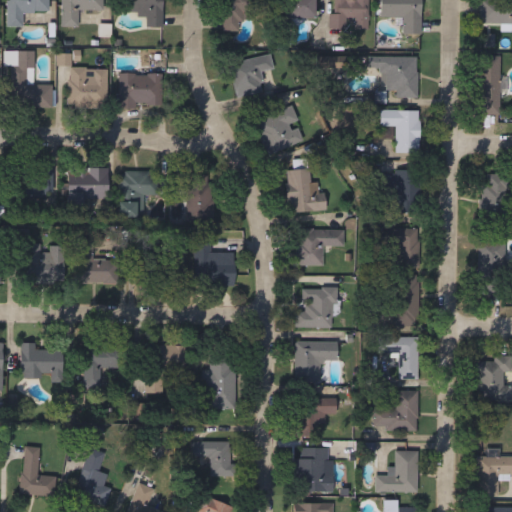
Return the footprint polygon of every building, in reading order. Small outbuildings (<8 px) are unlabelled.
[(6,0),(48,0),(48,14),(21,14),(21,27),(6,27),(6,0)] [(61,0),(102,0),(102,12),(79,12),(79,27),(61,27),(61,0)] [(145,28),(145,16),(121,16),(121,0),(162,0),(162,28),(145,28)] [(257,0),(257,14),(240,14),(240,33),(223,33),(223,0),(257,0)] [(285,19),(285,0),(315,0),(315,19),(285,19)] [(331,0),(371,0),(371,30),(331,30),(331,0)] [(420,0),(420,35),(402,35),(402,18),(378,17),(378,0),(420,0)] [(479,0),(511,0),(511,33),(511,25),(479,25),(479,0)] [(34,86),(51,86),(51,109),(10,109),(9,67),(4,67),(4,53),(33,52),(34,86)] [(263,93),(235,99),(228,65),(269,56),(272,71),(259,73),(263,93)] [(478,57),(500,57),(500,115),(478,115),(478,57)] [(416,58),(416,99),(395,99),(395,90),(380,90),(380,70),(366,70),(366,58),(416,58)] [(105,108),(67,108),(67,69),(105,69),(105,108)] [(117,109),(117,75),(161,74),(162,109),(117,109)] [(268,157),(253,123),(289,107),(304,141),(268,157)] [(394,127),(380,127),(380,111),(418,111),(418,153),(394,153),(394,127)] [(107,169),(107,198),(83,198),(83,211),(67,211),(68,169),(107,169)] [(52,170),(52,198),(15,199),(15,171),(52,170)] [(325,212),(287,214),(285,171),(309,170),(309,183),(318,183),(318,194),(324,193),(325,212)] [(416,171),(416,213),(393,213),(393,193),(381,193),(381,171),(416,171)] [(157,196),(142,196),(142,219),(117,219),(118,172),(157,172),(157,196)] [(506,219),(479,219),(479,175),(506,174),(506,219)] [(185,223),(185,177),(212,177),(212,223),(185,223)] [(388,269),(388,229),(418,229),(418,269),(388,269)] [(294,266),(294,231),(325,231),(325,266),(294,266)] [(234,261),(234,287),(143,286),(143,262),(192,263),(192,240),(210,240),(209,261),(234,261)] [(116,285),(75,285),(75,241),(92,241),(92,262),(116,262),(116,285)] [(504,241),(504,274),(477,274),(477,241),(504,241)] [(23,284),(23,246),(64,246),(64,284),(23,284)] [(417,277),(417,329),(389,329),(389,277),(417,277)] [(294,329),(294,313),(302,313),(302,290),(334,289),(335,329),(294,329)] [(417,339),(417,380),(397,380),(397,355),(377,355),(377,339),(417,339)] [(338,362),(319,362),(319,382),(294,382),(294,343),(338,343),(338,362)] [(35,351),(61,352),(61,380),(19,380),(20,345),(35,345),(35,351)] [(184,347),(184,373),(162,372),(162,394),(145,394),(145,346),(184,347)] [(83,388),(83,347),(119,347),(119,369),(100,369),(100,388),(83,388)] [(476,362),(492,362),(492,357),(511,357),(511,374),(502,374),(502,386),(510,386),(510,402),(477,403),(476,362)] [(201,371),(209,371),(209,358),(235,358),(235,409),(201,409),(201,371)] [(417,392),(416,432),(372,431),(373,409),(394,409),(395,392),(417,392)] [(296,437),(297,398),(335,398),(334,416),(321,416),(320,437),(296,437)] [(209,478),(209,460),(191,460),(191,443),(231,443),(231,478),(209,478)] [(39,449),(37,476),(54,478),(52,498),(19,495),(23,448),(39,449)] [(294,492),(294,449),(327,449),(327,492),(294,492)] [(416,452),(416,492),(374,492),(374,476),(394,476),(394,452),(416,452)] [(511,475),(497,475),(497,497),(475,497),(475,458),(511,458),(511,475)] [(100,465),(98,472),(105,475),(101,487),(109,490),(103,508),(72,499),(84,460),(100,465)] [(125,511),(137,484),(153,491),(147,507),(159,511),(125,511)] [(231,506),(229,511),(195,511),(200,498),(231,506)] [(413,511),(382,511),(382,501),(397,501),(397,508),(413,508),(413,511)] [(327,503),(327,511),(295,511),(295,503),(327,503)]
